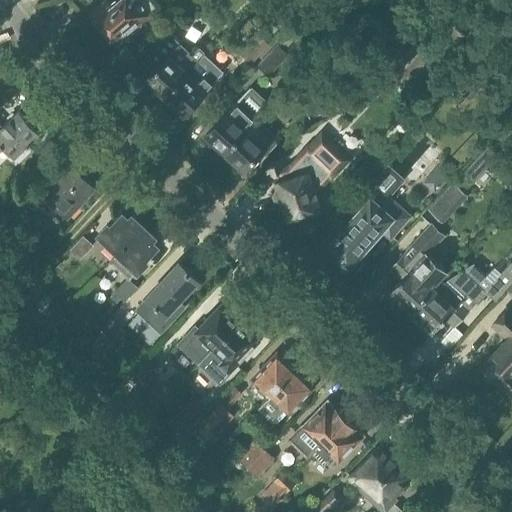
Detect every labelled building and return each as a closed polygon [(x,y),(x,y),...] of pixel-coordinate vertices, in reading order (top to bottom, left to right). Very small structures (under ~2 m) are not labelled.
[(116,0),(110,5),(107,1),(94,12),(118,42),(161,7),(155,0),(116,0)] [(147,58),(157,67),(146,78),(165,95),(195,61),(197,58),(204,51),(199,46),(192,53),(170,33),(147,58)] [(415,40),(387,71),(401,84),(409,76),(410,77),(413,73),(412,72),(420,64),(422,67),(432,56),(415,40)] [(269,76),(290,55),(279,44),(258,65),(269,76)] [(197,58),(195,61),(165,95),(184,113),(224,71),(205,53),(205,52),(204,51),(197,58)] [(240,99),(206,134),(226,152),(232,145),(256,118),(270,103),(253,87),(241,100),(240,99)] [(324,118),(340,110),(331,91),(304,104),(311,119),(322,114),(324,118)] [(0,148),(4,144),(5,145),(2,149),(9,157),(13,154),(15,156),(40,132),(19,110),(0,128),(0,148)] [(229,155),(223,161),(237,173),(242,167),(245,169),(255,158),(260,162),(275,145),(280,139),(274,133),(273,134),(256,118),(232,145),(226,152),(229,155)] [(277,188),(274,192),(276,197),(281,200),(287,219),(323,207),(319,196),(316,185),(345,154),(321,132),(275,181),(277,188)] [(436,192),(455,171),(444,160),(424,182),(436,192)] [(36,200),(48,212),(57,203),(68,214),(95,185),(74,165),(63,176),(61,174),(36,200)] [(410,214),(389,196),(405,179),(389,165),(373,184),(381,191),(374,200),(371,198),(363,207),(359,204),(345,219),(350,223),(341,233),(340,232),(336,236),(337,237),(329,247),(333,251),(333,252),(344,261),(349,265),(381,228),(391,236),(410,214)] [(444,223),(469,196),(454,182),(429,208),(444,223)] [(97,235),(116,254),(110,261),(111,261),(144,225),(133,214),(129,218),(123,213),(111,226),(108,224),(97,235)] [(391,290),(400,298),(398,299),(412,312),(442,279),(443,279),(450,271),(429,254),(447,234),(435,223),(393,269),(402,277),(391,290)] [(114,291),(115,291),(111,296),(117,302),(121,298),(125,301),(138,287),(129,280),(137,271),(139,272),(148,261),(146,259),(158,245),(152,240),(156,236),(144,225),(111,261),(127,277),(114,291)] [(84,235),(70,249),(81,259),(95,245),(84,235)] [(412,312),(424,323),(425,321),(434,330),(445,317),(455,326),(473,307),(472,306),(486,291),(496,300),(511,282),(511,260),(511,261),(499,275),(494,270),(489,276),(475,263),(463,270),(445,281),(443,279),(442,279),(412,312)] [(165,316),(199,279),(180,261),(146,298),(165,316)] [(36,265),(0,303),(0,312),(5,317),(46,274),(36,265)] [(204,340),(212,348),(240,318),(240,319),(243,316),(233,307),(230,310),(223,303),(188,339),(197,347),(204,340)] [(484,364),(496,375),(493,379),(509,393),(511,389),(511,305),(494,324),(508,337),(484,364)] [(199,363),(219,382),(237,362),(235,360),(258,336),(240,319),(240,318),(212,348),(199,363)] [(115,320),(92,346),(102,355),(125,329),(115,320)] [(278,353),(252,380),(269,396),(295,369),(278,353)] [(269,396),(270,397),(258,409),(273,423),(278,423),(313,386),(295,369),(269,396)] [(200,430),(205,435),(208,431),(215,438),(235,416),(228,410),(243,394),(234,385),(217,403),(220,406),(202,425),(203,427),(200,430)] [(199,401),(171,431),(180,440),(209,410),(199,401)] [(326,401),(297,432),(289,440),(308,458),(313,453),(312,452),(346,416),(334,405),(332,407),(326,401)] [(323,463),(324,464),(326,465),(327,465),(329,465),(335,459),(338,462),(363,436),(357,430),(359,428),(346,416),(312,452),(313,453),(323,463)] [(249,469),(267,450),(256,440),(238,459),(249,469)] [(267,450),(249,469),(259,478),(276,458),(267,450)] [(408,474),(385,452),(357,482),(381,503),(390,493),(394,497),(405,484),(402,481),(408,474)] [(291,478),(283,472),(260,497),(266,502),(281,486),(283,487),(291,478)] [(289,493),(283,487),(281,486),(266,502),(274,509),(289,493)] [(345,496),(335,487),(314,509),(317,511),(328,511),(330,510),(331,511),(345,496)] [(187,505),(193,511),(209,511),(216,505),(200,491),(187,505)]
